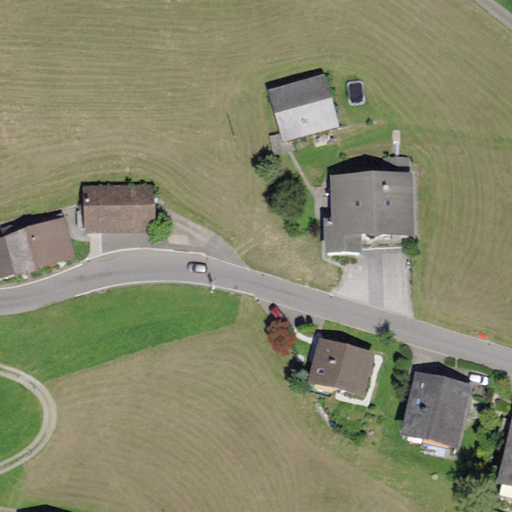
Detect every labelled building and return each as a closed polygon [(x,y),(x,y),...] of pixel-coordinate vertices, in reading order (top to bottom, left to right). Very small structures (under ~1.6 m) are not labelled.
[(267,93),(281,145),(340,129),(327,78),(267,93)] [(383,178),(331,179),(332,223),(325,223),(325,259),(363,258),(362,242),(413,241),(411,158),(383,158),(383,178)] [(154,186),(85,188),(87,237),(155,235),(154,186)] [(65,223),(0,241),(0,282),(75,261),(65,223)] [(375,358),(321,342),(308,384),(362,400),(375,358)] [(417,376),(402,441),(459,454),(474,389),(417,376)] [(511,426),(497,489),(511,492),(511,426)]
